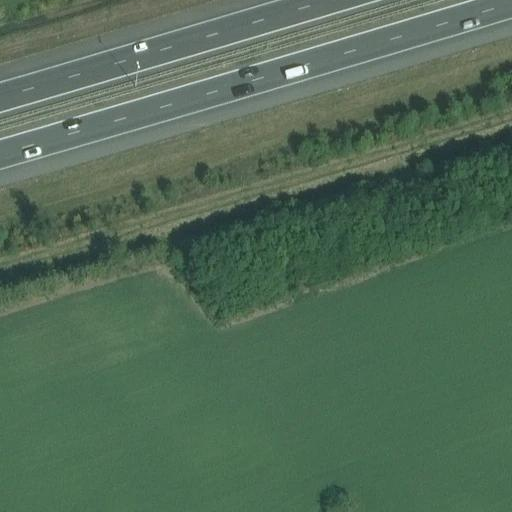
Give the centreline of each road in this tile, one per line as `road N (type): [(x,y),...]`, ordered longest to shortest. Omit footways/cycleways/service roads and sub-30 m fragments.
road 1 (motorway): [(0,153),(511,5)]
road 2 (motorway): [(334,0),(0,96)]
